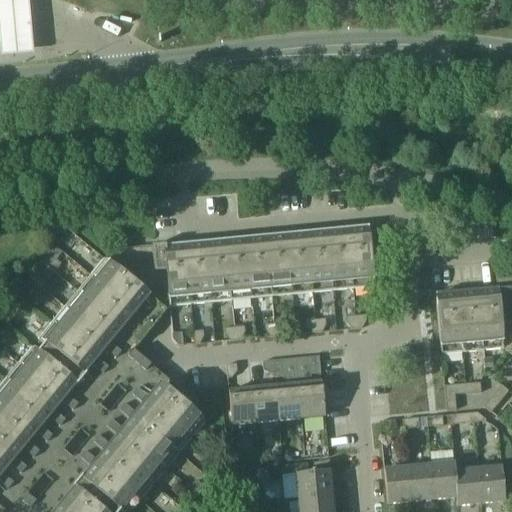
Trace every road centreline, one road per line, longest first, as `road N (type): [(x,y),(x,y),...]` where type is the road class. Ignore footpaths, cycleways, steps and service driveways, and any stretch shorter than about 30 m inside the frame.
road 1 (tertiary): [(0,83),(307,51),(511,64)]
road 2 (residential): [(426,258),(422,228),(400,213),(178,234)]
road 3 (residential): [(354,342),(143,359)]
road 4 (residential): [(17,511),(143,359)]
road 5 (residential): [(360,411),(426,405),(422,348),(409,323)]
